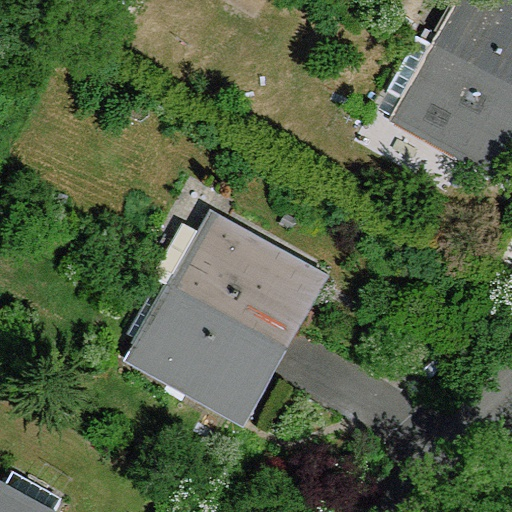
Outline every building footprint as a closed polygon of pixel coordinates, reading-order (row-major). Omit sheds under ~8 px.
[(511,0),(470,0),(475,3),(445,56),(511,92),(511,0)] [(511,159),(511,92),(445,56),(415,108),(406,103),(396,125),(463,160),(468,151),(506,171),(511,159)] [(211,244),(181,296),(275,349),(289,324),(310,286),(273,266),(279,256),(214,221),(203,239),(211,244)] [(161,284),(181,296),(211,244),(203,239),(185,229),(159,274),(161,284)] [(181,296),(161,284),(131,337),(143,344),(153,349),(181,296)] [(275,349),(181,296),(153,349),(143,344),(133,363),(197,400),(202,391),(240,411),(262,373),(275,349)] [(0,511),(19,511),(9,506),(14,496),(0,488),(0,511)]
